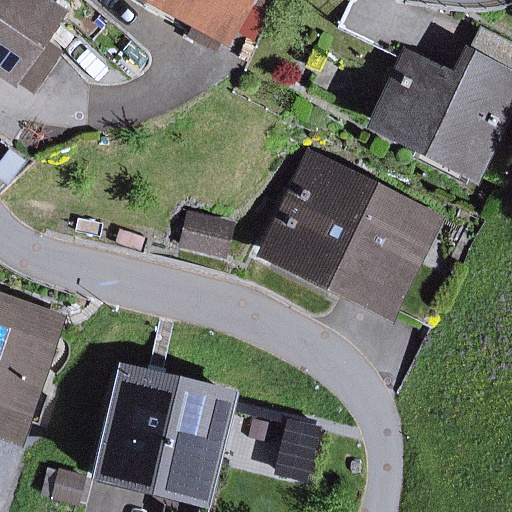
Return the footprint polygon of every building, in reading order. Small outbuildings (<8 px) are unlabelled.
[(60,35),(82,5),(75,0),(0,0),(0,58),(29,78),(31,75),(48,87),(77,46),(60,35)] [(250,0),(152,0),(227,42),(250,0)] [(472,65),(423,42),(386,123),(497,174),(511,141),(511,55),(483,42),(472,65)] [(313,150),(264,254),(405,319),(453,214),(313,150)] [(239,221),(189,208),(180,243),(230,256),(239,221)] [(83,312),(0,282),(0,420),(40,434),(83,312)] [(255,389),(137,356),(107,466),(225,499),(255,389)] [(323,430),(288,421),(275,476),(311,484),(323,430)]
